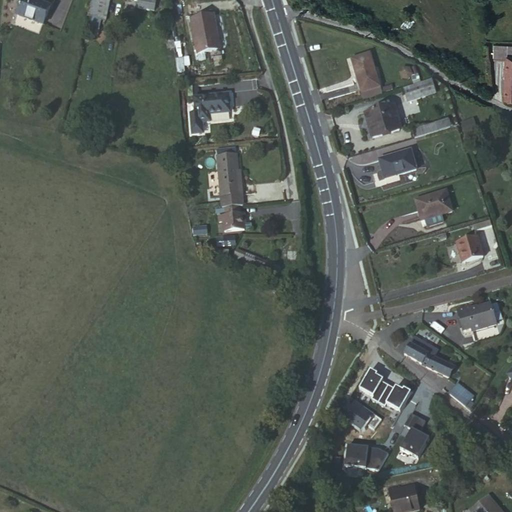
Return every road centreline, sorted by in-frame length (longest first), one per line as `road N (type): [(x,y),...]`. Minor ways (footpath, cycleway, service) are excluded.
road 1 (secondary): [(332,317),(333,213),(278,21)]
road 2 (residential): [(274,10),(394,49),(511,109)]
road 3 (residential): [(511,450),(370,334),(332,317)]
road 4 (secondary): [(245,511),(309,403),(332,317)]
road 5 (unknown): [(237,0),(276,108),(293,193)]
